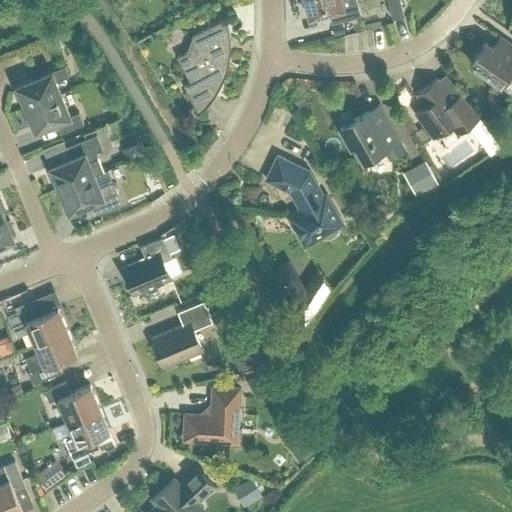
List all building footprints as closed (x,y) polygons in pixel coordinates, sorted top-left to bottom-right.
[(360,14),(357,2),(356,0),(304,0),(308,16),(333,9),(336,21),(360,14)] [(399,0),(387,0),(392,18),(404,15),(399,0)] [(196,111),(197,112),(203,107),(209,101),(214,94),(218,87),(222,80),(225,72),(227,64),(229,56),(230,48),(230,40),(229,32),(228,23),(226,16),(225,16),(225,17),(192,34),(186,50),(177,55),(189,80),(183,84),(197,111),(196,111)] [(484,40),(469,61),(500,83),(509,70),(511,72),(511,48),(507,56),(484,40)] [(16,84),(26,106),(60,92),(55,80),(68,74),(64,64),(16,84)] [(452,99),(436,78),(417,91),(426,103),(415,111),(433,135),(450,122),(457,131),(478,116),(461,93),(452,99)] [(70,114),(60,92),(26,106),(35,129),(55,121),(60,132),(83,122),(78,111),(70,114)] [(339,125),(351,146),(354,144),(363,159),(383,147),(388,156),(404,148),(379,103),(339,125)] [(50,165),(59,188),(94,173),(103,170),(95,151),(102,148),(96,133),(65,145),(70,157),(50,165)] [(308,169),(277,154),(265,177),(289,189),(300,207),(287,215),(304,244),(320,235),(323,236),(326,236),(329,236),(332,235),(335,233),(337,230),(338,227),(339,224),(342,222),(332,204),(329,206),(308,169)] [(416,193),(437,180),(424,158),(403,170),(416,193)] [(99,186),(94,173),(59,188),(68,210),(89,202),(93,213),(121,202),(112,180),(99,186)] [(0,242),(13,237),(4,215),(0,216),(0,242)] [(122,265),(133,292),(170,276),(163,260),(171,256),(162,235),(140,245),(145,256),(122,265)] [(182,322),(151,335),(163,365),(202,348),(193,327),(212,320),(203,299),(177,309),(182,322)] [(29,329),(35,342),(67,328),(57,305),(38,314),(34,302),(7,314),(16,335),(29,329)] [(28,370),(33,382),(62,370),(57,359),(76,351),(67,328),(35,342),(39,352),(27,357),(32,368),(28,370)] [(57,397),(67,419),(99,405),(90,383),(70,391),(66,380),(44,389),(49,400),(57,397)] [(211,413),(185,412),(184,438),(235,440),(238,386),(212,385),(211,413)] [(72,431),(63,435),(72,456),(94,447),(89,436),(109,428),(99,405),(67,419),(72,431)] [(0,511),(15,511),(23,509),(14,490),(25,485),(14,459),(0,464),(0,511)] [(54,459),(35,473),(45,487),(65,472),(54,459)] [(151,497),(157,502),(146,511),(195,511),(202,506),(196,500),(214,484),(197,465),(179,482),(173,476),(151,497)] [(243,504),(261,492),(252,476),(233,487),(243,504)]
